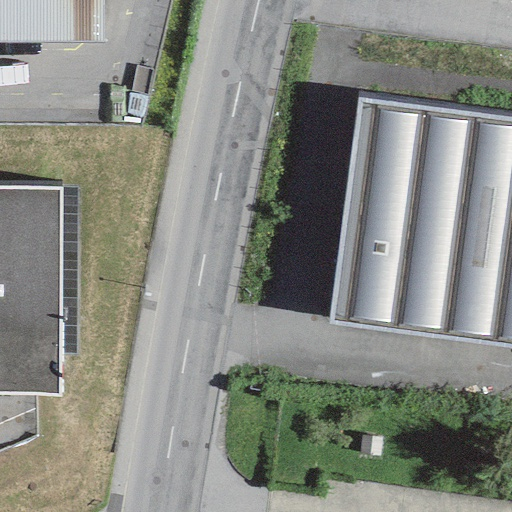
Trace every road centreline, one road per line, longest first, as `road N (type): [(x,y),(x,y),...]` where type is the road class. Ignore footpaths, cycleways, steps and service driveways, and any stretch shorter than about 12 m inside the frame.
road 1 (residential): [(259,0),(211,205),(161,511)]
road 2 (unknown): [(393,0),(511,21)]
